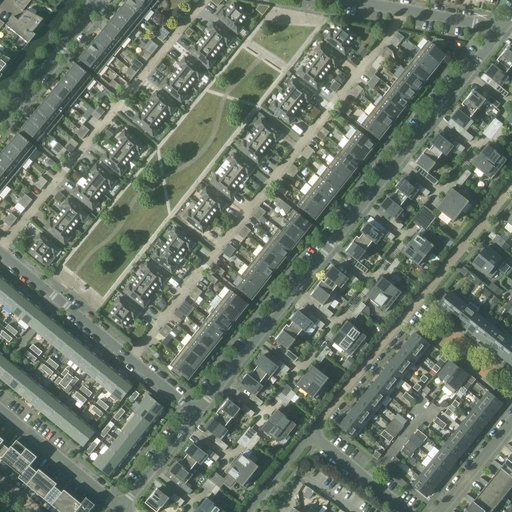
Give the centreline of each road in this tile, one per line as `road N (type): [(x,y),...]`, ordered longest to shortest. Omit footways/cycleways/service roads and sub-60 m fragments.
road 1 (residential): [(504,27),(197,412)]
road 2 (residential): [(408,10),(132,357)]
road 3 (residential): [(202,0),(0,247)]
road 4 (residential): [(424,297),(311,434)]
road 5 (residential): [(0,248),(132,357)]
road 6 (residential): [(121,508),(0,407)]
road 7 (residential): [(90,9),(0,123)]
road 8 (residential): [(197,412),(121,508)]
road 9 (residential): [(405,511),(311,434)]
